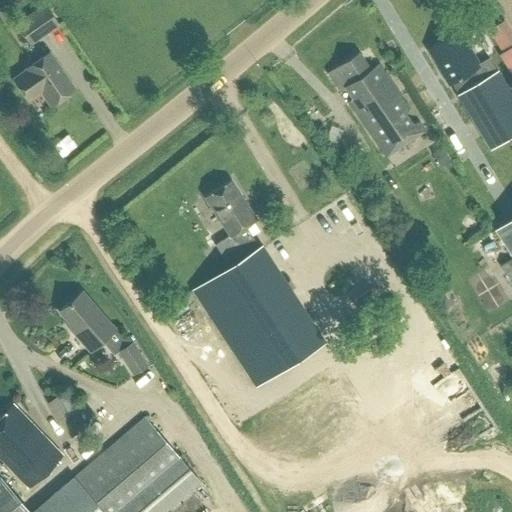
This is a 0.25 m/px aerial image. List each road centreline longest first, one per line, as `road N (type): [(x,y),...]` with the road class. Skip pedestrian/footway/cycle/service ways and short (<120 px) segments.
road 1 (tertiary): [(0,256),(309,0)]
road 2 (unknown): [(86,181),(202,395),(231,424),(267,438)]
